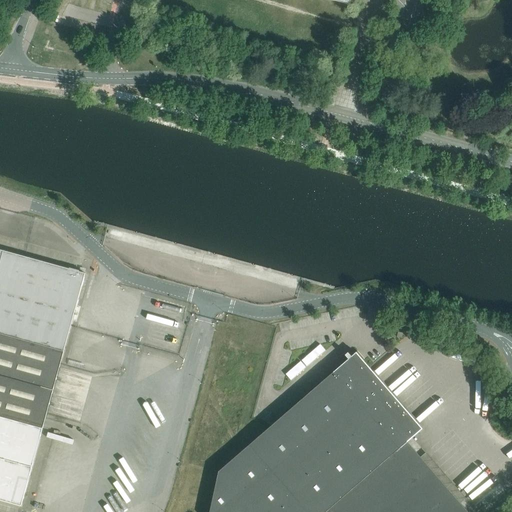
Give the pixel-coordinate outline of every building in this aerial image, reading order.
[(331,0),(197,0),(206,2),(200,25),(333,61),(348,4),(331,0)] [(0,500),(21,506),(60,364),(85,273),(0,249),(0,500)] [(348,359),(251,444),(308,511),(326,511),(332,507),(407,442),(422,429),(356,352),(351,356),(348,352),(344,355),(348,359)] [(467,511),(407,442),(332,507),(335,511),(467,511)] [(335,511),(332,507),(326,511),(308,511),(251,444),(219,472),(209,511),(335,511)]
